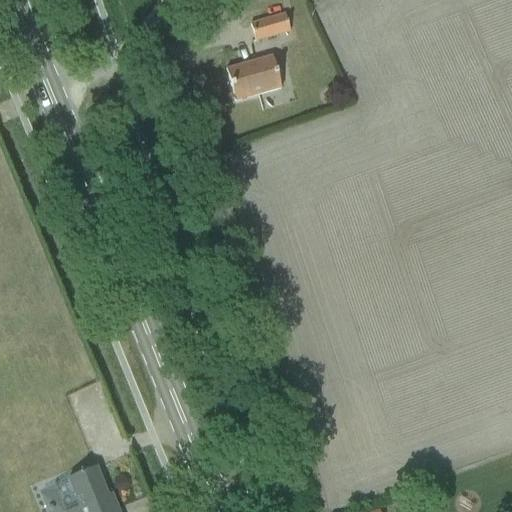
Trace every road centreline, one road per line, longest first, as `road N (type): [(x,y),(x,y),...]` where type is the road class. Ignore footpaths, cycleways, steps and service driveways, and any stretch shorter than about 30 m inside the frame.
road 1 (primary): [(215,511),(10,0)]
road 2 (track): [(167,0),(118,61),(15,106)]
